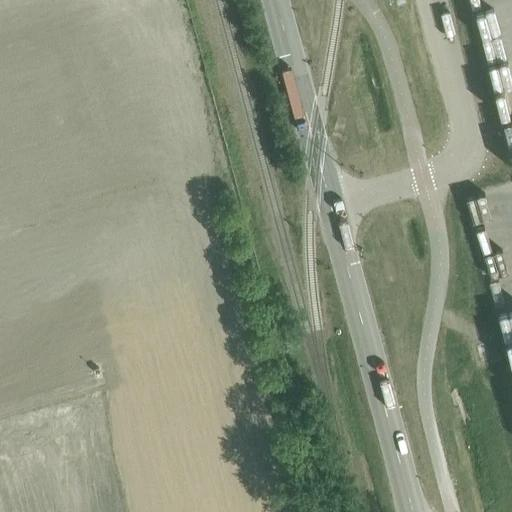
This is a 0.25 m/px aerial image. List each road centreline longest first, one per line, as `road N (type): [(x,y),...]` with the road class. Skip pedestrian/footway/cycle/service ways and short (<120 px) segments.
road 1 (unclassified): [(410,511),(275,0)]
road 2 (unknown): [(0,371),(208,323),(224,326),(234,337),(284,511)]
